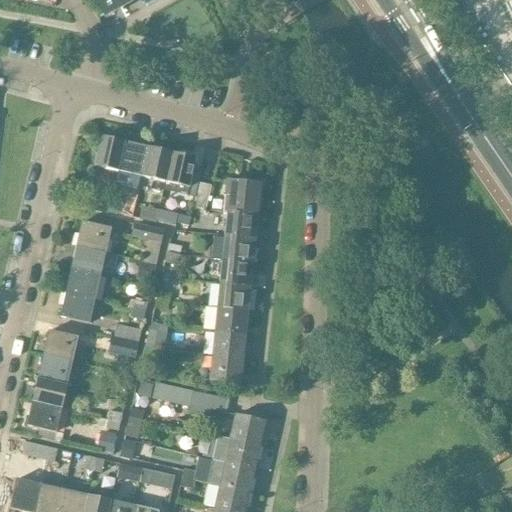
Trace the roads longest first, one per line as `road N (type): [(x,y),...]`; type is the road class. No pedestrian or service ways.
road 1 (residential): [(308,511),(316,188),(310,164),(227,129),(67,86)]
road 2 (residential): [(0,408),(67,86)]
road 3 (tertiary): [(511,177),(396,0)]
